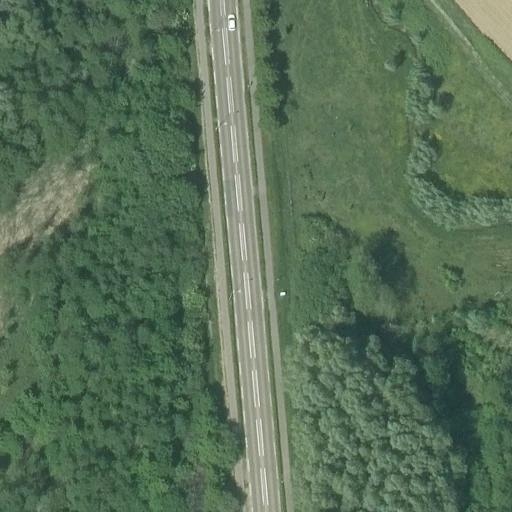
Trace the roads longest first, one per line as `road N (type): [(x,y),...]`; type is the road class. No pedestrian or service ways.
road 1 (tertiary): [(265,511),(221,0)]
road 2 (track): [(511,99),(416,0)]
